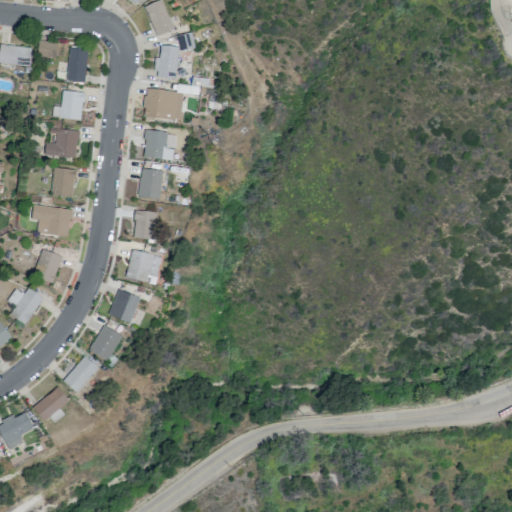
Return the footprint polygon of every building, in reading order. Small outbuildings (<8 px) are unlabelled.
[(161,0),(145,5),(154,36),(171,31),(162,0),(161,0)] [(176,35),(179,51),(194,47),(190,32),(176,35)] [(56,42),(37,41),(36,56),(55,57),(56,42)] [(0,64),(29,66),(30,47),(0,45),(0,64)] [(175,78),(177,47),(159,46),(158,58),(155,58),(154,77),(175,78)] [(84,82),(86,49),(67,48),(66,81),(84,82)] [(176,84),(175,93),(198,95),(199,86),(207,87),(208,79),(191,77),(191,86),(176,84)] [(182,92),(145,89),(142,117),(180,120),(182,92)] [(52,106),(51,118),(80,120),(83,93),(61,91),(60,107),(52,106)] [(44,142),(43,155),(75,158),(77,131),(49,128),(48,134),(55,135),(54,143),(44,142)] [(166,131),(144,131),(142,158),(172,160),(172,146),(165,145),(166,131)] [(73,169),(52,168),(51,196),(72,197),(73,169)] [(137,198),(158,200),(161,171),(140,169),(137,198)] [(67,237),(70,209),(32,205),(30,219),(37,220),(36,233),(67,237)] [(153,240),(155,212),(134,211),(132,238),(153,240)] [(60,255),(40,250),(33,275),(53,280),(60,255)] [(157,255),(129,251),(125,279),(153,282),(157,255)] [(42,299),(27,288),(22,294),(14,289),(5,301),(14,307),(9,314),(23,325),(42,299)] [(137,296),(115,290),(108,317),(130,323),(137,296)] [(0,346),(11,337),(0,323),(0,346)] [(88,352),(108,361),(120,334),(101,325),(88,352)] [(97,369),(83,356),(62,381),(76,393),(97,369)] [(48,417),(53,423),(63,414),(59,409),(68,400),(56,386),(31,409),(43,422),(48,417)] [(22,442),(19,435),(33,429),(25,412),(13,418),(12,416),(0,421),(0,434),(7,449),(22,442)]
